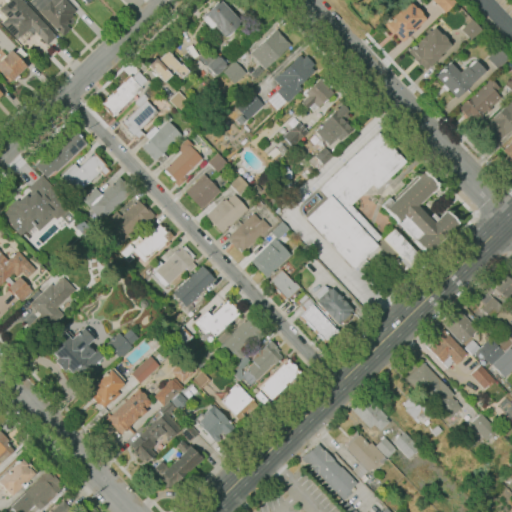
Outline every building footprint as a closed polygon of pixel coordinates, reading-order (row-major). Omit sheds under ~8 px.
[(46,45),(36,34),(37,34),(34,31),(22,43),(18,38),(16,39),(1,23),(7,17),(0,10),(0,9),(9,0),(22,0),(48,26),(47,27),(55,36),(46,45)] [(62,36),(38,10),(49,0),(50,1),(51,0),(65,0),(76,11),(73,14),(74,15),(67,20),(69,22),(66,25),(69,28),(62,36)] [(424,18),(407,0),(406,0),(381,23),(397,42),(424,18)] [(429,0),(443,12),(454,1),(452,0),(429,0)] [(224,38),(214,27),(211,31),(201,21),(203,19),(202,18),(206,14),(205,14),(218,1),(219,2),(220,1),(239,21),(236,24),(237,25),(224,38)] [(479,29),(470,19),(459,29),(468,39),(479,29)] [(405,51),(423,69),(449,45),(432,26),(405,51)] [(263,69),(248,52),(275,29),(279,34),(280,34),(285,40),(285,41),(290,46),(263,69)] [(500,50),(506,44),(511,50),(511,53),(508,58),(500,50)] [(216,75),(213,72),(208,67),(209,67),(199,57),(208,47),(218,57),(219,56),(225,63),(224,64),(226,65),(216,75)] [(508,58),(497,68),(487,58),(498,47),(500,50),(508,58)] [(9,82),(0,73),(0,59),(2,58),(1,58),(11,49),(26,65),(26,66),(11,80),(9,82)] [(172,88),(165,80),(163,82),(163,81),(161,83),(158,79),(159,77),(155,73),(154,74),(152,72),(153,71),(151,69),(145,63),(153,56),(153,55),(155,53),(159,58),(167,51),(169,53),(170,52),(172,54),(171,55),(188,72),(181,78),(181,79),(172,88)] [(286,101),(276,90),(280,86),(273,79),(300,54),(303,58),(306,55),(314,64),(310,67),(314,71),(299,85),(301,88),(286,101)] [(455,97),(435,76),(449,62),(458,72),(464,66),(465,67),(473,59),(485,70),(470,85),(469,84),(455,97)] [(234,83),(223,72),(235,60),(245,71),(234,83)] [(254,78),(250,73),(259,65),(263,70),(254,78)] [(111,116),(100,104),(103,102),(107,99),(105,97),(110,94),(111,95),(116,90),(115,89),(123,82),(122,81),(129,75),(131,77),(138,71),(147,81),(140,87),(141,89),(120,108),(111,116)] [(312,112),(308,107),(306,109),(300,102),(306,97),(302,92),(305,89),(307,90),(320,78),(321,79),(323,78),(327,83),(325,84),(326,85),(328,82),(333,87),(330,89),(332,92),(317,107),(312,112)] [(475,121),(470,115),(468,117),(464,113),(464,114),(458,107),(490,78),(499,87),(495,91),(500,97),(490,107),(491,109),(487,112),(486,111),(475,121)] [(179,111),(168,100),(178,91),(188,103),(179,111)] [(247,119),(236,107),(252,92),(264,104),(247,119)] [(137,141),(121,124),(138,107),(134,103),(143,94),(148,98),(145,101),(157,112),(139,129),(144,134),(137,141)] [(339,140),(336,137),(328,145),(314,131),(322,123),(321,122),(334,110),(334,109),(335,107),(336,108),(342,103),(349,111),(346,113),(349,116),(346,120),(349,123),(350,122),(354,126),(339,140)] [(511,126),(494,143),(480,128),(507,104),(510,108),(511,106),(511,126)] [(160,163),(156,158),(154,160),(141,146),(148,139),(144,135),(153,126),(157,130),(159,129),(155,125),(164,116),(165,117),(168,115),(172,119),(169,122),(181,135),(163,152),(167,157),(160,163)] [(240,124),(237,119),(242,115),(246,119),(240,124)] [(291,146),(282,136),(289,130),(298,122),(301,125),(301,124),(305,128),(304,129),(307,132),(291,146)] [(46,178),(34,165),(43,157),(42,156),(72,127),(78,133),(79,132),(82,136),(81,138),(86,143),(56,171),(54,170),(46,178)] [(406,269),(394,256),(390,260),(377,246),(353,269),(351,267),(305,218),(306,217),(304,214),(324,195),(318,189),(378,132),(405,161),(376,189),(372,185),(350,205),(381,237),(374,243),(376,244),(381,239),(382,239),(393,228),(420,257),(410,267),(410,266),(406,269)] [(196,144),(191,138),(196,134),(201,139),(196,144)] [(304,146),(300,142),(305,137),(309,141),(304,146)] [(177,187),(171,180),(173,178),(169,174),(168,176),(163,171),(165,169),(164,167),(180,152),(176,147),(186,138),(192,144),(190,146),(202,158),(183,176),(185,179),(177,187)] [(511,162),(508,166),(502,160),(507,156),(502,151),(511,141),(511,162)] [(323,165),(314,155),(324,146),(333,156),(323,165)] [(76,192),(61,175),(73,164),(78,168),(90,157),(89,156),(91,155),(92,156),(94,154),(96,152),(107,165),(106,166),(110,171),(104,177),(99,172),(81,189),(80,188),(76,192)] [(216,172),(207,162),(217,152),(227,162),(216,172)] [(426,253),(398,223),(398,224),(380,205),(388,198),(392,202),(418,177),(415,175),(420,170),(423,173),(427,169),(430,172),(429,174),(432,177),(431,178),(434,182),(434,181),(437,184),(436,184),(437,186),(436,187),(438,188),(433,193),(432,192),(417,206),(428,217),(433,213),(437,218),(447,208),(454,216),(452,217),(458,224),(426,253)] [(18,237),(7,226),(12,222),(0,210),(0,208),(13,196),(17,201),(20,197),(17,194),(24,187),(26,188),(40,174),(54,189),(51,192),(67,209),(56,219),(53,216),(38,230),(33,226),(27,232),(25,230),(18,237)] [(201,209),(184,192),(203,174),(219,191),(201,209)] [(238,194),(229,184),(239,175),(248,185),(238,194)] [(101,221),(85,204),(86,202),(83,199),(95,187),(101,194),(118,177),(132,191),(101,221)] [(221,232),(205,215),(221,200),(223,201),(225,199),(226,200),(233,194),(247,209),(221,232)] [(124,236),(119,231),(117,233),(114,230),(116,228),(113,225),(107,219),(116,211),(120,215),(137,200),(140,203),(142,202),(154,215),(141,227),(137,224),(124,236)] [(259,209),(254,204),(260,200),(264,205),(259,209)] [(243,251),(239,246),(236,248),(229,241),(232,239),(229,235),(230,234),(226,230),(233,224),(237,228),(253,212),(261,220),(262,219),(270,227),(266,231),(267,232),(263,236),(261,234),(243,251)] [(83,234),(75,224),(82,218),(90,228),(83,234)] [(277,239),(270,232),(281,221),(288,228),(277,239)] [(146,260),(135,247),(136,246),(131,241),(137,236),(142,241),(159,223),(163,227),(164,226),(166,228),(165,229),(168,232),(169,230),(175,236),(168,242),(166,240),(146,260)] [(265,277),(251,261),(253,259),(253,258),(274,237),(290,254),(289,254),(265,277)] [(167,285),(155,271),(151,266),(160,259),(163,262),(170,256),(169,255),(180,245),(182,248),(185,245),(195,255),(192,257),(193,259),(192,260),(196,264),(193,266),(194,267),(190,271),(186,267),(167,285)] [(21,301),(8,288),(10,286),(4,280),(0,284),(0,252),(8,260),(11,256),(10,255),(12,253),(13,255),(17,251),(35,269),(27,277),(21,271),(16,276),(12,272),(7,277),(13,283),(19,276),(30,288),(29,289),(31,291),(21,301)] [(185,307),(172,293),(201,266),(214,279),(185,307)] [(285,301),(268,282),(281,269),(293,283),(294,281),(300,287),(285,301)] [(503,298),(493,289),(495,286),(493,285),(494,284),(504,274),(511,280),(511,290),(506,297),(504,296),(503,298)] [(38,338),(27,326),(39,314),(29,304),(50,283),(52,286),(62,276),(74,289),(56,307),(63,314),(38,338)] [(330,289),(331,288),(337,294),(338,293),(341,296),(340,297),(343,301),(344,300),(347,303),(346,303),(352,309),(349,312),(350,313),(340,321),(336,324),(327,313),(325,315),(323,312),(325,311),(317,302),(317,301),(314,294),(323,286),(330,289)] [(489,294),(485,290),(489,286),(493,290),(489,294)] [(491,318),(481,308),(485,304),(478,298),(485,291),(491,297),(493,296),(503,306),(491,318)] [(300,305),(295,299),(302,292),(307,298),(300,305)] [(511,326),(508,322),(505,325),(495,315),(511,298),(511,326)] [(326,343),(300,316),(305,310),(301,305),(307,299),(312,304),(311,304),(338,332),(326,343)] [(215,336),(209,330),(205,334),(194,323),(206,311),(211,316),(225,302),(225,301),(226,300),(239,312),(215,336)] [(461,344),(441,323),(457,308),(477,329),(473,333),(475,335),(472,338),(470,337),(461,344)] [(238,359),(232,353),(228,356),(218,346),(220,344),(216,339),(226,329),(230,333),(248,316),(261,330),(259,332),(263,335),(255,342),(252,339),(241,350),(244,353),(238,359)] [(184,344),(174,334),(182,326),(192,336),(184,344)] [(491,335),(490,333),(488,334),(485,331),(490,326),(493,330),(491,331),(493,333),(491,335)] [(447,367),(442,362),(429,348),(433,344),(431,342),(433,340),(431,338),(443,327),(444,328),(443,329),(445,331),(446,330),(448,332),(447,333),(466,353),(455,364),(452,362),(447,367)] [(91,337),(93,338),(86,344),(89,348),(93,352),(97,348),(102,354),(101,356),(102,357),(79,379),(72,372),(71,373),(66,368),(63,371),(53,361),(57,358),(45,345),(55,335),(56,336),(62,331),(63,331),(70,339),(74,335),(73,334),(77,330),(78,331),(82,328),(83,329),(88,329),(92,333),(91,337)] [(119,358),(106,344),(110,340),(109,338),(113,335),(114,336),(119,331),(122,335),(130,328),(138,337),(130,344),(132,347),(119,358)] [(492,339),(501,330),(503,333),(505,331),(511,338),(511,343),(504,351),(492,339)] [(503,352),(490,364),(485,359),(484,359),(481,356),(482,355),(478,351),(483,345),(482,344),(489,337),(503,352)] [(256,380),(248,371),(249,371),(246,368),(252,361),(250,359),(254,355),(253,354),(259,348),(260,349),(269,339),(276,346),(275,347),(284,356),(276,364),(273,362),(273,363),(256,380)] [(471,355),(464,347),(472,339),(480,347),(471,355)] [(511,369),(504,377),(492,365),(509,347),(511,350),(511,369)] [(140,383),(130,373),(149,355),(158,365),(140,383)] [(202,370),(195,363),(203,355),(210,363),(202,370)] [(236,371),(232,366),(244,355),(249,360),(236,371)] [(262,403),(254,395),(261,389),(259,387),(289,358),(302,372),(272,400),(269,397),(262,403)] [(449,419),(436,404),(433,407),(406,379),(423,363),(439,380),(439,379),(454,394),(451,397),(461,407),(449,419)] [(483,388),(470,374),(481,364),(495,380),(488,387),(486,385),(483,388)] [(102,408),(98,403),(97,404),(88,395),(89,394),(87,391),(90,388),(104,375),(103,374),(106,372),(109,369),(110,370),(112,368),(123,380),(121,382),(122,384),(115,391),(119,395),(111,403),(109,401),(102,408)] [(201,388),(193,379),(201,371),(210,380),(201,388)] [(162,406),(153,396),(167,383),(166,382),(169,379),(169,380),(172,377),(182,387),(162,406)] [(240,421),(220,401),(229,392),(228,390),(236,382),(251,398),(258,405),(251,411),(247,408),(242,412),(246,416),(240,421)] [(148,405),(145,409),(146,410),(141,416),(140,415),(129,426),(130,427),(135,433),(132,435),(125,428),(122,431),(123,432),(120,434),(105,418),(108,416),(138,387),(145,395),(144,396),(147,400),(148,405)] [(426,425),(421,421),(420,422),(416,417),(414,419),(404,409),(405,408),(402,404),(415,391),(435,413),(428,420),(430,422),(426,425)] [(178,409),(170,400),(179,392),(187,401),(178,409)] [(379,431),(373,424),(369,428),(350,408),(357,400),(360,404),(368,397),(386,417),(385,418),(388,422),(379,431)] [(508,415),(511,411),(511,405),(504,398),(497,405),(508,415)] [(168,440),(162,433),(153,442),(155,444),(150,449),(156,455),(147,464),(143,459),(141,461),(135,455),(136,454),(133,452),(135,450),(129,445),(161,413),(158,410),(169,400),(176,408),(168,416),(180,428),(168,440)] [(217,441),(214,441),(194,420),(194,419),(195,418),(201,413),(202,415),(212,405),(227,422),(229,420),(230,422),(229,423),(232,427),(224,434),(223,433),(219,437),(219,439),(217,441)] [(486,440),(470,424),(480,413),(496,430),(486,440)] [(189,424),(197,433),(188,441),(180,433),(189,424)] [(435,436),(431,431),(437,425),(442,431),(435,436)] [(0,432),(8,441),(6,443),(7,443),(10,445),(9,446),(13,450),(5,458),(0,463),(0,432)] [(364,482),(359,478),(360,478),(352,470),(356,466),(354,463),(356,461),(359,464),(359,463),(345,448),(347,447),(344,443),(355,432),(358,435),(359,434),(368,444),(371,442),(384,455),(383,456),(386,458),(377,467),(374,470),(371,467),(368,471),(367,470),(364,474),(368,478),(364,482)] [(411,460),(408,458),(407,459),(392,442),(396,439),(395,438),(399,434),(400,435),(403,432),(415,444),(416,444),(419,447),(418,448),(421,451),(411,460)] [(388,457),(385,455),(375,445),(384,437),(394,447),(396,449),(388,457)] [(164,487),(156,478),(158,477),(151,469),(160,461),(167,469),(177,460),(176,459),(178,457),(183,453),(175,445),(181,439),(188,447),(189,446),(200,459),(186,472),(185,471),(172,484),(169,486),(166,486),(164,487)] [(343,500),(318,474),(317,474),(309,465),(308,466),(300,458),(310,448),(311,449),(317,443),(325,451),(334,460),(340,467),(341,466),(357,483),(353,486),(354,487),(353,490),(351,491),(351,492),(343,500)] [(0,489),(0,477),(15,463),(15,462),(17,460),(18,460),(21,458),(27,464),(25,466),(27,468),(28,467),(34,473),(11,495),(8,497),(0,489)] [(39,509),(35,505),(34,505),(30,501),(30,500),(29,499),(24,494),(23,493),(46,471),(52,476),(53,475),(63,485),(59,489),(60,490),(58,493),(56,491),(55,493),(39,509)] [(340,506),(334,499),(333,500),(332,499),(336,495),(344,502),(340,506)] [(49,511),(62,500),(73,511),(49,511)] [(347,511),(341,506),(346,501),(357,511),(347,511)]
